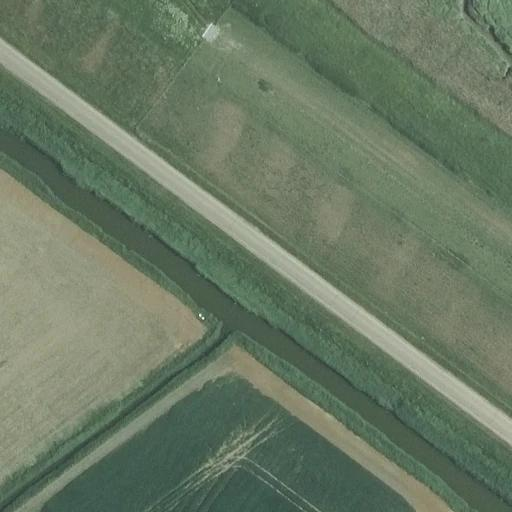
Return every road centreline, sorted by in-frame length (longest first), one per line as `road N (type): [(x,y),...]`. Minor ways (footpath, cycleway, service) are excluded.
road 1 (unclassified): [(511,431),(0,48)]
road 2 (track): [(511,262),(160,0)]
